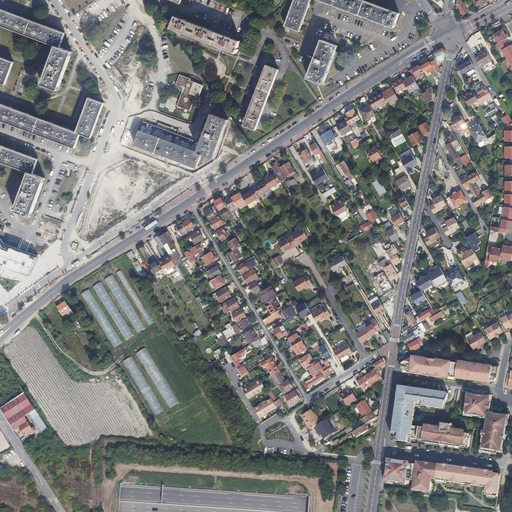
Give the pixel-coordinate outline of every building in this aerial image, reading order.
[(86,0),(65,0),(72,10),(86,0)] [(311,0),(321,0),(394,28),(400,14),(363,0),(294,0),(285,26),(286,26),(284,30),(289,32),(290,28),(300,31),(311,0)] [(461,0),(456,0),(456,5),(463,15),(468,12),(462,3),(463,2),(461,0)] [(0,25),(56,46),(42,84),(58,90),(72,52),(60,47),(65,33),(0,8),(0,25)] [(171,28),(236,53),(241,41),(231,37),(232,34),(219,29),(217,32),(176,16),(171,28)] [(507,38),(502,30),(493,35),(498,44),(497,45),(498,48),(507,43),(505,40),(507,38)] [(338,46),(322,40),(308,78),(324,84),(338,46)] [(507,43),(498,48),(500,51),(502,50),(507,59),(511,55),(511,46),(511,45),(509,46),(507,43)] [(443,48),(431,54),(437,64),(444,60),(446,50),(443,48)] [(486,50),(482,52),(488,62),(492,60),(486,50)] [(488,62),(482,52),(475,56),(481,67),(488,62)] [(13,62),(0,57),(0,82),(5,84),(13,62)] [(466,63),(459,67),(463,74),(475,67),(470,58),(465,60),(466,63)] [(435,60),(430,63),(436,73),(441,71),(435,60)] [(420,67),(423,72),(426,70),(428,73),(430,71),(433,75),(436,73),(430,63),(429,62),(420,67)] [(243,125),(256,130),(279,70),(267,65),(243,125)] [(412,76),(417,84),(420,82),(417,76),(423,72),(420,67),(419,65),(412,69),(412,70),(413,71),(410,73),(412,76)] [(177,106),(190,111),(196,96),(199,97),(203,85),(190,80),(191,79),(180,75),(176,85),(184,88),(177,106)] [(417,84),(412,76),(403,81),(407,87),(410,93),(419,87),(417,84)] [(393,83),(398,92),(407,87),(403,81),(402,78),(393,83)] [(389,101),(392,105),(399,101),(392,87),(382,93),(387,102),(389,101)] [(427,91),(423,94),(428,103),(433,100),(431,96),(432,95),(433,89),(431,87),(426,90),(427,91)] [(492,97),(487,88),(484,91),(478,94),(476,95),(478,100),(481,104),(492,97)] [(463,96),(468,106),(478,100),(476,95),(473,91),(470,94),(468,95),(467,94),(463,96)] [(382,93),(369,100),(374,109),(387,102),(382,93)] [(77,132),(0,103),(0,119),(75,148),(80,134),(91,138),(104,103),(90,98),(77,132)] [(375,115),(370,105),(360,111),(366,120),(375,115)] [(497,106),(486,110),(488,115),(499,111),(497,106)] [(348,116),(345,118),(346,120),(349,125),(360,119),(357,113),(356,113),(354,109),(346,113),(348,116)] [(135,145),(197,168),(202,153),(214,158),(228,120),(212,114),(210,121),(205,119),(201,130),(206,131),(202,143),(178,134),(179,130),(158,123),(157,126),(143,121),(135,145)] [(461,115),(451,120),(456,129),(466,123),(461,115)] [(511,119),(509,115),(502,119),(506,127),(511,123),(511,119)] [(346,120),(334,127),(339,136),(344,134),(345,136),(347,134),(348,135),(353,132),(349,125),(346,120)] [(430,128),(427,122),(419,126),(425,135),(428,136),(430,128)] [(466,123),(456,129),(460,135),(461,134),(462,135),(465,134),(465,132),(469,129),(466,123)] [(479,123),(469,129),(477,142),(482,139),(483,140),(484,142),(488,139),(487,136),(479,123)] [(320,136),(330,152),(338,147),(333,139),(336,138),(331,130),(320,136)] [(418,131),(409,136),(414,146),(423,140),(418,131)] [(452,131),(447,134),(450,140),(451,142),(455,148),(460,145),(452,131)] [(314,141),(308,133),(301,139),(308,148),(308,147),(305,143),(307,141),(310,145),(314,141)] [(358,140),(357,138),(351,142),(354,148),(360,144),(358,140)] [(447,145),(446,145),(454,159),(455,159),(461,169),(466,166),(461,158),(455,148),(451,142),(450,140),(445,143),(447,145)] [(316,143),(310,146),(316,155),(319,153),(321,156),(323,154),(316,143)] [(15,210),(31,216),(45,178),(33,174),(38,159),(0,145),(0,161),(29,172),(15,210)] [(378,151),(376,146),(368,151),(373,161),(382,156),(381,155),(378,151)] [(313,158),(307,149),(299,154),(305,163),(313,158)] [(466,154),(461,158),(466,166),(471,163),(466,154)] [(418,166),(413,157),(410,159),(406,161),(405,162),(409,169),(413,166),(414,168),(418,166)] [(355,178),(344,161),(339,164),(347,176),(348,175),(351,180),(355,178)] [(275,172),(281,181),(282,181),(283,182),(286,180),(275,162),(271,165),(275,172)] [(295,171),(289,162),(280,167),(286,177),(287,176),(295,171)] [(328,183),(331,181),(321,164),(318,166),(328,183)] [(281,181),(275,172),(270,175),(271,176),(269,177),(264,180),(265,181),(270,189),(281,182),(281,181)] [(461,181),(465,188),(468,186),(472,192),(475,197),(472,199),(476,207),(484,203),(484,202),(487,200),(487,199),(491,197),(487,189),(482,192),(483,192),(480,194),(479,194),(478,193),(479,192),(480,192),(476,184),(475,185),(474,186),(473,184),(474,183),(480,179),(476,172),(461,181)] [(411,185),(405,176),(396,181),(402,191),(411,185)] [(288,181),(292,188),(298,184),(294,179),(291,181),(290,180),(288,181)] [(387,192),(380,179),(373,183),(380,196),(387,192)] [(253,188),(259,197),(266,193),(268,197),(273,194),(270,189),(265,181),(260,184),(256,186),(255,185),(253,187),(253,188)] [(324,193),(326,197),(337,190),(335,186),(324,193)] [(242,191),(240,192),(246,202),(248,205),(259,198),(259,197),(253,188),(250,190),(251,191),(247,193),(244,195),(242,191)] [(466,200),(461,191),(450,197),(453,201),(456,206),(466,200)] [(240,192),(232,197),(232,198),(238,207),(246,202),(240,192)] [(430,207),(434,213),(443,208),(443,207),(447,204),(441,195),(433,200),(435,204),(430,207)] [(404,196),(398,199),(403,208),(410,205),(404,196)] [(213,206),(217,212),(226,206),(221,197),(215,201),(216,204),(213,206)] [(233,214),(236,220),(238,219),(234,212),(238,209),(238,207),(232,198),(231,199),(230,198),(225,201),(228,206),(230,209),(233,214)] [(337,216),(348,209),(342,198),(338,201),(338,202),(336,203),(331,206),(334,211),(337,216)] [(392,216),(398,213),(394,205),(388,208),(392,216)] [(502,219),(511,220),(511,207),(505,206),(503,214),(501,214),(500,218),(502,219)] [(211,207),(203,211),(210,221),(217,217),(211,207)] [(366,224),(369,229),(381,222),(374,211),(367,215),(370,222),(366,224)] [(405,222),(400,213),(392,217),(397,226),(400,224),(400,225),(405,222)] [(224,224),(219,216),(210,221),(215,229),(224,224)] [(443,229),(447,235),(456,230),(456,229),(460,226),(455,217),(446,222),(448,226),(443,229)] [(182,223),(182,224),(187,231),(195,226),(191,219),(182,223)] [(491,226),(490,230),(506,232),(507,229),(511,229),(511,220),(502,219),(501,228),(491,226)] [(466,232),(472,229),(466,220),(461,223),(466,232)] [(387,232),(393,241),(399,238),(393,228),(389,221),(383,225),(387,232)] [(187,231),(182,224),(177,227),(182,236),(188,232),(187,231)] [(233,230),(236,234),(242,230),(240,226),(233,230)] [(217,232),(223,241),(227,238),(224,233),(226,232),(223,228),(217,232)] [(303,228),(290,236),(296,246),(299,244),(303,242),(302,241),(308,237),(303,228)] [(441,237),(435,228),(427,233),(429,237),(424,239),(428,246),(437,241),(436,239),(441,237)] [(204,239),(199,230),(191,235),(194,241),(196,244),(204,239)] [(170,256),(176,252),(175,249),(172,250),(167,243),(173,240),(168,232),(159,237),(164,245),(170,256)] [(367,240),(363,232),(348,241),(345,243),(349,250),(367,240)] [(290,236),(278,243),(284,252),(289,249),(289,250),(293,248),(296,246),(290,236)] [(241,246),(236,237),(228,242),(233,250),(238,248),(241,246)] [(0,264),(32,276),(39,256),(13,247),(12,249),(5,246),(0,238),(0,264)] [(188,250),(185,252),(192,263),(194,262),(196,261),(193,256),(203,250),(199,244),(188,250)] [(399,252),(395,244),(391,246),(392,248),(386,251),(389,256),(394,265),(401,261),(396,253),(399,252)] [(502,248),(501,258),(511,260),(511,259),(511,244),(510,244),(510,245),(503,244),(502,248)] [(502,248),(496,247),(496,246),(488,245),(485,265),(489,266),(489,260),(500,262),(501,258),(502,248)] [(243,257),(238,248),(233,250),(229,253),(234,262),(243,257)] [(458,253),(467,267),(469,268),(472,266),(473,263),(472,262),(479,258),(473,248),(469,251),(468,250),(464,252),(463,251),(458,253)] [(170,256),(171,257),(174,263),(180,259),(181,258),(177,251),(176,252),(170,256)] [(216,259),(211,251),(202,257),(207,265),(216,259)] [(273,259),(277,266),(283,262),(279,255),(273,259)] [(236,263),(237,266),(244,262),(246,264),(250,261),(248,256),(236,263)] [(343,256),(330,264),(334,271),(339,269),(343,267),(343,266),(348,263),(343,256)] [(163,268),(165,271),(176,265),(174,263),(171,257),(166,260),(165,258),(159,262),(163,268)] [(237,266),(242,274),(259,264),(256,259),(256,258),(250,261),(246,264),(244,262),(237,266)] [(176,265),(178,269),(184,265),(180,259),(174,263),(176,265)] [(159,262),(159,260),(149,266),(154,274),(163,268),(159,262)] [(365,262),(361,263),(366,272),(369,270),(365,262)] [(216,263),(205,270),(212,280),(221,275),(221,274),(221,273),(222,273),(216,263)] [(398,276),(391,264),(384,268),(391,280),(398,276)] [(179,271),(186,281),(192,278),(184,265),(178,269),(179,271)] [(428,273),(437,288),(448,281),(446,277),(440,267),(439,267),(438,266),(436,267),(435,269),(436,270),(433,272),(432,271),(428,273)] [(259,278),(254,269),(243,275),(248,284),(259,278)] [(465,280),(459,269),(454,272),(454,271),(450,273),(450,274),(446,277),(448,281),(452,287),(453,288),(455,288),(458,287),(458,285),(458,284),(465,280)] [(122,270),(116,273),(148,324),(153,321),(122,270)] [(393,289),(383,272),(375,277),(385,294),(393,289)] [(145,328),(113,275),(105,280),(137,333),(145,328)] [(212,280),(208,282),(214,291),(226,283),(221,275),(212,280)] [(313,284),(307,275),(294,282),(299,291),(305,288),(309,285),(309,286),(313,284)] [(434,283),(429,275),(425,277),(424,276),(421,278),(421,279),(417,282),(422,290),(434,283)] [(151,281),(148,276),(143,279),(146,284),(151,281)] [(343,284),(345,288),(353,284),(351,280),(343,284)] [(258,285),(256,281),(249,285),(254,293),(261,289),(258,285)] [(93,288),(126,339),(134,334),(101,283),(93,288)] [(88,286),(79,291),(113,348),(122,342),(88,286)] [(232,296),(226,286),(216,292),(222,302),(232,296)] [(278,296),(271,286),(261,292),(268,303),(275,298),(278,296)] [(462,291),(456,294),(462,305),(468,302),(462,291)] [(377,296),(370,301),(378,315),(382,313),(386,311),(377,296)] [(231,310),(232,312),(240,306),(235,297),(226,302),(223,304),(225,306),(222,307),(226,313),(231,310)] [(268,303),(266,304),(267,307),(268,306),(273,314),(278,311),(282,309),(275,298),(268,303)] [(66,301),(57,306),(62,314),(69,324),(72,322),(68,315),(73,312),(70,308),(66,301)] [(295,314),(290,306),(282,311),(287,319),(295,314)] [(312,313),(317,322),(324,318),(327,316),(328,317),(331,315),(325,306),(312,313)] [(432,307),(415,318),(418,323),(435,313),(432,307)] [(234,319),(237,323),(238,322),(247,316),(242,308),(233,313),(235,316),(233,317),(234,319)] [(272,314),(263,320),(266,325),(268,323),(276,318),(275,317),(277,316),(278,317),(280,316),(281,315),(278,311),(273,314),(272,314)] [(415,318),(411,311),(406,314),(413,326),(418,323),(415,318)] [(431,322),(441,316),(439,313),(429,318),(431,322)] [(500,318),(506,328),(510,326),(511,328),(511,327),(511,323),(508,316),(507,314),(500,318)] [(252,324),(248,317),(239,322),(243,330),(252,324)] [(374,319),(365,324),(372,335),(377,332),(381,329),(374,319)] [(422,330),(423,332),(430,328),(427,322),(423,324),(420,326),(422,330)] [(498,322),(491,326),(498,338),(501,336),(500,334),(504,332),(498,322)] [(300,327),(299,327),(302,331),(297,334),(302,340),(307,337),(303,332),(309,329),(306,323),(300,327)] [(241,331),(236,324),(232,326),(237,333),(241,331)] [(360,331),(356,333),(362,342),(372,336),(372,335),(365,324),(358,328),(360,331)] [(435,329),(438,334),(442,332),(441,330),(446,327),(444,324),(435,329)] [(273,329),(279,339),(289,333),(283,325),(279,328),(279,326),(273,329)] [(491,326),(484,330),(490,339),(494,337),(495,339),(498,338),(491,326)] [(260,339),(253,328),(245,333),(251,344),(253,343),(259,339),(260,339)] [(295,330),(286,335),(288,338),(297,333),(295,330)] [(403,338),(406,343),(416,337),(424,333),(423,332),(422,330),(414,334),(413,332),(403,338)] [(481,332),(475,335),(481,347),(485,345),(484,343),(487,341),(481,332)] [(297,333),(288,338),(293,346),(302,340),(297,334),(297,333)] [(468,339),(474,349),(477,347),(478,349),(481,347),(475,335),(468,339)] [(217,337),(222,346),(228,343),(223,336),(220,338),(219,336),(217,337)] [(420,347),(417,341),(415,338),(407,342),(409,345),(412,352),(420,347)] [(259,339),(253,343),(255,348),(262,344),(259,339)] [(307,349),(302,340),(293,346),(298,354),(307,349)] [(353,353),(347,343),(334,351),(337,356),(339,360),(349,354),(349,355),(353,353)] [(328,352),(324,345),(320,348),(324,354),(328,352)] [(146,347),(136,353),(170,408),(179,403),(146,347)] [(232,355),(230,356),(234,362),(237,367),(240,365),(237,360),(242,357),(241,356),(246,353),(244,349),(233,355),(232,355)] [(315,362),(310,354),(300,360),(305,368),(307,366),(315,362)] [(404,372),(489,384),(490,384),(491,384),(492,384),(493,384),(494,383),(495,382),(496,381),(496,380),(497,380),(497,379),(499,366),(436,357),(436,355),(429,354),(429,356),(416,354),(412,357),(412,358),(410,358),(402,363),(401,368),(403,371),(404,372)] [(132,356),(123,362),(155,415),(164,410),(132,356)] [(343,366),(339,360),(337,356),(335,357),(330,360),(336,370),(343,366)] [(272,374),(279,370),(272,357),(263,363),(265,367),(267,365),(272,374)] [(385,365),(381,359),(374,365),(379,372),(383,370),(382,367),(385,365)] [(322,367),(318,360),(315,362),(307,366),(314,377),(316,376),(322,372),(331,367),(327,360),(324,362),(326,365),(322,367)] [(244,367),(239,371),(241,374),(243,377),(244,376),(248,374),(244,367)] [(334,371),(331,367),(322,372),(325,376),(334,371)] [(12,374),(8,368),(4,371),(8,377),(12,374)] [(365,369),(362,371),(365,376),(371,385),(382,378),(375,368),(371,371),(371,372),(368,374),(365,369)] [(270,375),(276,386),(279,385),(286,380),(279,370),(270,375)] [(321,374),(317,377),(316,376),(314,377),(303,384),(307,390),(310,388),(309,387),(323,378),(321,374)] [(365,376),(357,382),(363,390),(371,385),(365,376)] [(261,377),(243,389),(250,399),(267,387),(261,377)] [(293,387),(288,379),(286,380),(279,385),(284,393),(293,387)] [(24,393),(21,387),(17,381),(11,385),(15,391),(0,400),(0,408),(0,409),(24,393)] [(397,441),(410,443),(411,438),(417,439),(419,427),(409,426),(410,424),(404,424),(405,422),(413,423),(415,406),(443,410),(448,394),(447,394),(447,393),(404,386),(404,388),(407,389),(407,391),(408,393),(407,393),(406,392),(402,394),(402,395),(400,392),(397,391),(392,432),(392,433),(392,434),(392,435),(392,436),(393,437),(393,438),(394,438),(394,439),(395,440),(396,440),(397,441)] [(271,389),(268,391),(268,392),(274,402),(277,400),(271,389)] [(346,391),(340,395),(348,406),(357,400),(350,389),(347,391),(346,391)] [(301,399),(295,390),(286,396),(291,405),(301,399)] [(268,392),(263,394),(270,405),(275,414),(279,411),(277,407),(274,402),(268,392)] [(484,436),(481,451),(494,453),(495,451),(497,451),(501,452),(503,440),(504,440),(505,437),(505,435),(504,435),(508,416),(488,413),(489,410),(490,410),(491,407),(491,404),(490,403),(491,395),(469,392),(467,400),(466,400),(465,407),(466,408),(465,414),(487,417),(485,431),(484,431),(483,436),(484,436)] [(28,422),(25,417),(35,410),(24,393),(0,409),(14,431),(20,427),(28,422)] [(280,399),(274,402),(277,407),(278,409),(282,407),(280,405),(283,403),(282,403),(280,399)] [(373,413),(365,401),(357,406),(364,418),(373,413)] [(321,423),(313,410),(304,416),(312,429),(321,423)] [(352,430),(357,427),(359,429),(365,425),(376,418),(373,413),(364,418),(352,426),(350,427),(352,430)] [(39,415),(33,419),(39,429),(45,425),(39,415)] [(325,421),(314,428),(322,440),(333,434),(325,421)] [(28,422),(20,427),(25,435),(28,433),(30,435),(36,431),(33,427),(32,428),(28,422)] [(419,427),(417,439),(422,440),(425,441),(425,442),(438,444),(439,444),(440,442),(443,443),(443,441),(447,442),(446,445),(448,445),(461,447),(461,446),(464,446),(469,446),(470,439),(469,438),(469,434),(464,433),(464,430),(451,428),(451,425),(441,423),(441,427),(424,425),(424,428),(419,427)] [(359,429),(354,432),(357,437),(369,430),(365,425),(359,429)] [(388,459),(385,480),(406,483),(406,480),(414,481),(413,490),(419,491),(424,491),(430,492),(432,482),(430,482),(430,478),(436,478),(438,466),(438,464),(416,461),(413,461),(412,464),(408,464),(409,462),(388,459)] [(497,496),(500,477),(498,476),(499,474),(493,473),(493,472),(489,471),(488,471),(487,471),(487,472),(486,473),(484,472),(484,471),(467,468),(466,468),(466,469),(465,469),(465,470),(462,469),(463,468),(447,465),(446,466),(445,466),(445,467),(442,467),(443,465),(438,464),(438,466),(436,478),(436,480),(450,482),(450,480),(459,481),(459,483),(471,485),(472,483),(481,484),(481,486),(486,487),(486,488),(485,495),(497,496)]
